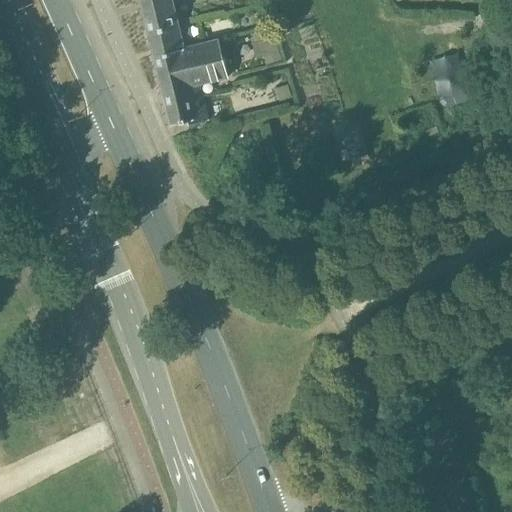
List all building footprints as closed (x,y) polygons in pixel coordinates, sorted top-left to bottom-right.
[(148,0),(140,2),(147,32),(177,25),(171,0),(148,0)] [(147,32),(152,55),(176,50),(181,69),(205,64),(204,60),(221,56),(217,40),(183,48),(177,25),(147,32)] [(176,50),(152,55),(162,95),(199,85),(227,79),(221,56),(204,60),(205,64),(181,69),(176,50)] [(208,122),(199,85),(162,95),(169,126),(187,122),(188,126),(208,122)] [(342,135),(351,164),(369,158),(359,129),(342,135)]
